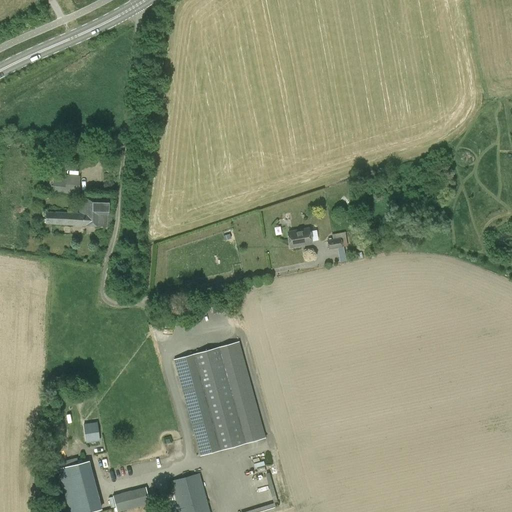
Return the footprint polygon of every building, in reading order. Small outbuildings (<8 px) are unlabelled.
[(62,192),(62,193),(79,195),(80,176),(67,174),(66,178),(61,178),(60,181),(56,181),(56,177),(54,177),(53,192),(62,192)] [(80,197),(80,213),(46,212),(45,224),(110,226),(111,198),(80,197)] [(291,247),(312,244),(309,229),(288,232),(291,247)] [(329,249),(342,247),(341,239),(328,241),(329,249)] [(239,341),(215,348),(174,359),(200,456),(242,445),(265,438),(239,341)] [(99,442),(97,424),(83,426),(86,444),(99,442)] [(69,511),(92,511),(101,509),(88,460),(57,469),(69,511)] [(178,511),(210,511),(200,473),(171,481),(178,511)] [(145,488),(113,497),(116,511),(120,511),(150,504),(145,488)]
